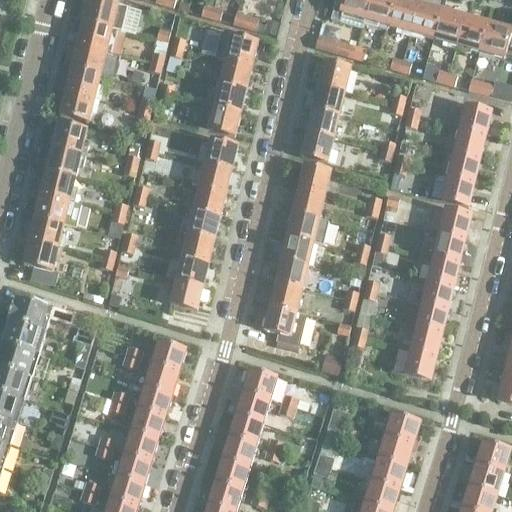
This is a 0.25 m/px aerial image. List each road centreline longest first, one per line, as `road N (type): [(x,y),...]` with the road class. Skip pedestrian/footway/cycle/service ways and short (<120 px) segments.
road 1 (residential): [(310,0),(223,352),(174,511)]
road 2 (residential): [(424,511),(511,178)]
road 3 (residential): [(0,215),(50,0)]
